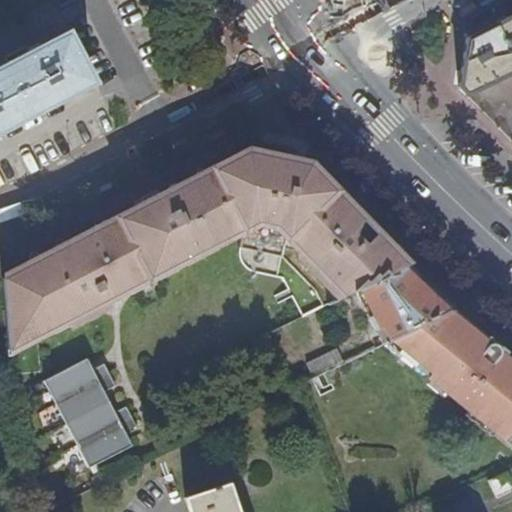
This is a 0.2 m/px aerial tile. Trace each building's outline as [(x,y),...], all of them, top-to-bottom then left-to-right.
[(458,89),(465,96),(511,72),(511,15),(490,28),(470,38),(465,41),(458,89)] [(0,67),(0,128),(4,126),(92,81),(68,33),(0,67)] [(511,72),(465,96),(504,136),(511,143),(511,72)] [(355,291),(406,266),(359,218),(302,160),(295,158),(293,162),(278,154),(261,154),(261,150),(253,149),(0,278),(6,356),(214,250),(216,241),(228,235),(240,238),(238,248),(280,257),(314,291),(322,307),(355,291)] [(386,341),(452,309),(444,302),(406,266),(355,291),(374,329),(376,327),(384,342),(386,341)] [(511,358),(470,325),(452,309),(386,341),(511,446),(511,358)] [(306,363),(312,377),(344,361),(337,348),(306,363)] [(68,432),(111,411),(102,393),(113,386),(102,364),(90,370),(85,359),(41,381),(68,432)] [(112,413),(111,411),(68,432),(86,468),(129,446),(124,435),(135,429),(124,407),(112,413)] [(511,486),(511,483),(506,472),(488,481),(495,495),(511,486)] [(185,499),(189,511),(238,511),(229,484),(185,499)]
